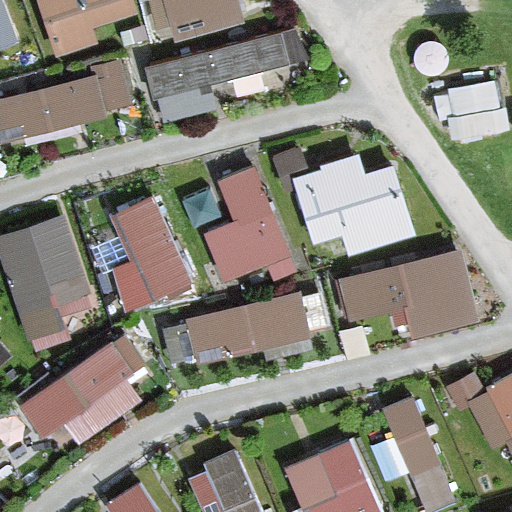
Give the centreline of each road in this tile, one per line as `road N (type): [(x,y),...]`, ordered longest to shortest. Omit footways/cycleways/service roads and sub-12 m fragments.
road 1 (track): [(35,511),(136,437),(235,396),(511,336)]
road 2 (track): [(0,201),(259,128),(401,115)]
road 3 (track): [(511,285),(319,0)]
